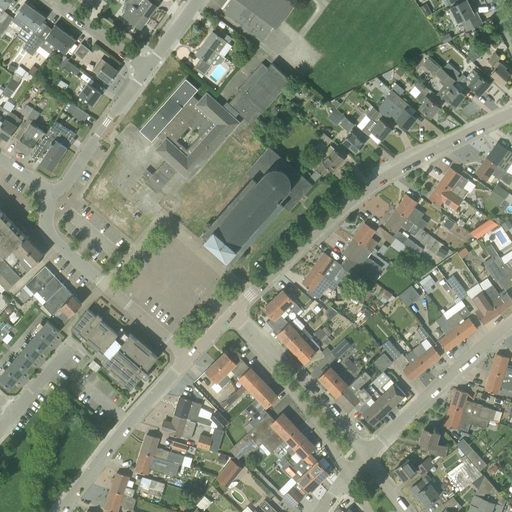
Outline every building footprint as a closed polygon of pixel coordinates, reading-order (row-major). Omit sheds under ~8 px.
[(0,15),(0,23),(1,25),(9,15),(3,11),(5,9),(12,0),(0,0),(0,11),(2,13),(0,15)] [(160,0),(159,0),(131,0),(130,2),(149,16),(157,5),(160,0)] [(230,0),(223,10),(233,17),(258,36),(257,38),(262,42),(264,39),(263,39),(274,25),(277,28),(295,4),(289,0),(230,0)] [(482,23),(480,18),(477,11),(474,13),(467,0),(465,0),(450,8),(457,22),(461,20),(467,31),(482,23)] [(149,16),(130,2),(127,1),(124,5),(129,9),(124,15),(130,20),(140,28),(149,16)] [(0,26),(0,34),(1,35),(11,23),(20,30),(25,24),(36,10),(25,2),(15,16),(14,18),(9,15),(1,25),(0,26)] [(36,10),(25,24),(20,30),(31,37),(22,48),(28,52),(39,37),(34,33),(46,17),(36,10)] [(39,37),(28,52),(33,56),(40,46),(50,54),(55,46),(66,32),(55,24),(43,40),(39,37)] [(213,31),(204,42),(219,53),(227,42),(228,43),(232,38),(222,30),(218,35),(213,31)] [(76,40),(66,32),(55,46),(66,54),(76,40)] [(202,58),(198,62),(194,68),(204,76),(212,65),(211,64),(219,53),(204,42),(196,54),(202,58)] [(74,53),(83,60),(90,50),(81,43),(74,53)] [(465,56),(473,63),(478,58),(470,51),(465,56)] [(501,63),(498,60),(501,57),(496,53),(488,61),(496,68),(491,74),(503,84),(511,75),(505,70),(507,68),(501,62),(501,63)] [(62,70),(64,66),(68,61),(69,59),(64,56),(57,66),(62,70)] [(428,78),(440,65),(430,56),(418,70),(428,78)] [(80,70),(68,61),(64,66),(76,75),(80,70)] [(106,61),(106,62),(97,74),(109,83),(118,71),(106,61)] [(456,81),(459,77),(457,75),(460,72),(448,62),(442,69),(456,81)] [(443,96),(445,97),(455,106),(465,95),(462,92),(465,88),(456,81),(442,69),(441,68),(436,73),(452,86),(443,96)] [(459,77),(456,81),(465,88),(465,89),(469,85),(480,95),(490,84),(473,69),(466,76),(463,73),(459,77)] [(186,76),(141,129),(153,140),(199,87),(186,76)] [(8,99),(18,83),(11,79),(1,95),(8,99)] [(424,95),(429,89),(420,81),(415,86),(421,91),(416,98),(423,103),(419,108),(431,117),(439,107),(424,95)] [(102,93),(88,83),(79,94),(93,105),(102,93)] [(391,116),(407,129),(416,118),(406,109),(409,105),(392,90),(387,97),(399,106),(391,116)] [(61,110),(83,124),(89,114),(68,100),(61,110)] [(21,113),(28,118),(34,109),(27,104),(21,113)] [(0,128),(11,112),(0,105),(0,128)] [(380,112),(374,107),(370,111),(368,110),(365,114),(367,115),(366,115),(371,119),(362,129),(369,135),(372,132),(382,140),(392,128),(380,119),(384,115),(380,112)] [(40,113),(34,109),(28,118),(15,137),(19,140),(15,146),(28,154),(35,143),(39,145),(46,134),(35,126),(37,124),(35,122),(40,113)] [(21,119),(11,112),(0,128),(0,135),(8,141),(17,126),(21,119)] [(185,183),(195,173),(204,163),(213,153),(223,142),(232,132),(214,116),(205,126),(196,137),(186,147),(177,157),(168,168),(159,178),(149,188),(138,200),(126,214),(121,210),(112,220),(124,227),(138,237),(140,234),(139,233),(144,228),(145,228),(149,224),(150,225),(157,217),(156,216),(159,213),(167,204),(176,194),(185,183)] [(343,141),(356,153),(364,143),(358,137),(359,135),(351,128),(354,124),(346,117),(340,124),(348,131),(346,133),(348,135),(343,141)] [(46,134),(39,145),(31,156),(37,160),(41,155),(42,156),(48,148),(49,149),(41,162),(53,170),(76,134),(71,131),(62,144),(57,141),(66,127),(55,120),(46,134)] [(332,139),(323,132),(318,138),(327,146),(332,139)] [(498,142),(487,158),(506,171),(511,162),(511,152),(508,150),(498,142)] [(323,162),(330,168),(333,171),(345,158),(335,149),(331,145),(325,152),(329,155),(323,162)] [(206,229),(204,232),(208,236),(206,238),(228,257),(230,255),(235,260),(237,261),(240,261),(243,260),(244,257),(244,254),(242,252),(241,251),(283,204),(290,210),(312,184),(321,174),(323,176),(330,168),(323,162),(316,170),(307,180),(269,146),(246,172),(253,177),(211,224),(209,223),(207,224),(205,225),(205,227),(206,229)] [(511,176),(506,172),(506,171),(487,158),(476,173),(486,181),(492,173),(500,178),(509,184),(511,180),(511,176)] [(440,183),(458,196),(462,199),(468,191),(463,188),(469,180),(451,167),(440,183)] [(462,199),(458,196),(440,183),(429,198),(439,206),(442,201),(455,210),(462,199)] [(511,195),(508,193),(497,185),(493,191),(504,199),(509,203),(511,204),(511,195)] [(500,205),(504,199),(493,191),(489,196),(500,205)] [(411,218),(408,215),(417,202),(407,194),(396,210),(414,223),(417,219),(412,216),(411,218)] [(500,205),(498,207),(503,211),(509,203),(504,199),(500,205)] [(0,260),(27,236),(0,207),(0,260)] [(401,225),(409,231),(414,223),(396,210),(385,225),(395,233),(393,236),(396,238),(406,246),(414,251),(418,245),(397,230),(401,225)] [(470,232),(478,238),(497,225),(490,219),(470,232)] [(365,223),(354,238),(372,251),(378,242),(372,238),(371,239),(370,238),(375,230),(365,223)] [(27,236),(0,260),(0,282),(7,290),(45,255),(27,236)] [(368,257),(372,251),(354,238),(343,253),(347,256),(344,260),(359,270),(371,279),(382,268),(368,257)] [(406,246),(396,238),(391,245),(402,253),(406,246)] [(493,243),(488,246),(492,254),(497,252),(493,243)] [(324,252),(313,268),(331,281),(341,268),(354,277),(359,270),(344,260),(341,264),(324,252)] [(492,258),(504,276),(510,286),(511,286),(511,285),(511,258),(508,261),(511,266),(511,275),(511,276),(497,254),(492,258)] [(497,281),(504,276),(492,258),(485,262),(497,281)] [(35,294),(37,292),(55,275),(45,265),(33,277),(26,285),(35,294)] [(302,283),(313,290),(317,284),(325,289),(328,286),(333,290),(337,285),(331,281),(313,268),(302,283)] [(429,274),(420,281),(428,292),(438,285),(429,274)] [(37,292),(46,301),(64,284),(55,275),(37,292)] [(447,280),(461,299),(468,294),(454,275),(447,280)] [(64,284),(46,301),(43,305),(52,314),(73,293),(64,284)] [(493,285),(484,291),(486,295),(499,313),(511,304),(511,298),(507,292),(500,297),(493,285)] [(398,296),(407,307),(420,296),(411,286),(398,296)] [(283,290),(273,299),(285,310),(288,314),(292,310),(296,314),(301,309),(294,301),(283,290)] [(499,313),(486,295),(484,291),(471,299),(479,311),(476,313),(483,324),(499,313)] [(50,316),(62,326),(62,327),(74,313),(73,312),(82,304),(73,293),(52,314),(50,316)] [(285,310),(273,299),(264,308),(273,318),(267,323),(273,329),(285,319),(280,314),(285,310)] [(330,320),(338,312),(330,306),(326,311),(328,313),(326,315),(330,320)] [(137,339),(130,333),(129,334),(125,331),(124,332),(121,329),(117,333),(101,320),(103,317),(98,313),(96,316),(88,309),(73,327),(74,326),(80,330),(79,332),(83,336),(87,339),(89,338),(100,348),(99,349),(104,353),(106,351),(109,353),(101,362),(110,370),(111,370),(110,369),(112,368),(119,374),(126,380),(125,382),(124,382),(131,388),(143,375),(144,376),(145,377),(146,377),(147,377),(148,377),(149,376),(149,375),(149,374),(149,373),(149,372),(148,372),(146,370),(158,357),(151,351),(150,351),(151,352),(149,353),(135,341),(136,339),(137,339)] [(459,322),(463,319),(458,311),(447,319),(462,340),(477,328),(469,318),(461,324),(459,322)] [(289,323),(285,319),(273,329),(278,334),(277,334),(287,344),(298,333),(289,323)] [(441,327),(444,331),(447,335),(439,340),(447,351),(462,340),(447,319),(447,320),(448,322),(441,327)] [(35,335),(32,340),(43,349),(59,330),(48,321),(44,325),(42,323),(33,333),(35,335)] [(0,341),(0,342),(13,327),(8,323),(0,331),(0,341)] [(430,336),(422,326),(416,330),(424,340),(430,336)] [(295,353),(311,338),(313,337),(304,327),(298,333),(287,344),(295,353)] [(332,341),(325,334),(321,329),(316,333),(327,345),(332,341)] [(311,338),(295,353),(305,363),(320,348),(311,338)] [(345,339),(331,351),(338,358),(352,345),(345,339)] [(382,345),(394,359),(401,354),(388,339),(382,345)] [(19,354),(15,359),(21,364),(26,369),(43,349),(32,340),(28,344),(25,342),(16,352),(19,354)] [(415,348),(412,351),(426,368),(441,356),(432,346),(427,351),(421,343),(415,348)] [(326,356),(331,351),(327,347),(322,352),(326,356)] [(426,368),(412,351),(411,350),(410,351),(405,356),(410,364),(403,370),(411,380),(426,368)] [(225,352),(215,361),(226,373),(230,369),(235,374),(246,363),(240,357),(234,362),(225,352)] [(384,352),(374,362),(383,371),(392,362),(384,352)] [(491,372),(511,378),(511,369),(505,368),(509,358),(496,354),(491,372)] [(26,369),(21,364),(15,359),(11,363),(9,361),(0,371),(2,374),(0,376),(0,378),(10,388),(26,369)] [(344,363),(349,368),(353,364),(348,359),(344,363)] [(225,374),(226,373),(215,361),(206,371),(222,388),(230,380),(225,374)] [(248,388),(260,377),(251,367),(250,368),(246,363),(235,374),(248,388)] [(354,373),(358,369),(353,364),(349,368),(354,373)] [(319,378),(328,387),(340,376),(331,367),(319,378)] [(372,395),(365,388),(362,385),(374,373),(368,367),(349,386),(337,397),(349,409),(354,404),(359,408),(372,395)] [(370,383),(385,399),(392,407),(405,395),(383,371),(370,383)] [(498,394),(500,387),(507,389),(511,390),(511,378),(491,372),(485,390),(498,394)] [(342,374),(340,376),(328,387),(337,397),(349,386),(343,380),(346,378),(342,374)] [(260,377),(248,388),(257,397),(269,386),(260,377)] [(392,407),(385,399),(370,383),(365,388),(372,395),(359,408),(366,416),(374,424),(392,407)] [(269,386),(257,397),(250,404),(259,413),(249,422),(254,427),(256,425),(268,413),(264,409),(278,396),(269,386)] [(471,414),(489,419),(493,420),(496,410),(482,406),(468,401),(467,404),(464,404),(468,393),(455,389),(450,407),(471,414)] [(236,392),(231,396),(235,401),(239,396),(236,392)] [(235,401),(231,396),(226,401),(230,405),(235,401)] [(180,397),(174,415),(196,422),(196,421),(210,426),(212,421),(210,420),(210,419),(198,415),(202,404),(180,397)] [(486,428),(489,419),(471,414),(450,407),(444,425),(456,429),(459,420),(486,428)] [(218,411),(211,418),(222,429),(229,422),(218,411)] [(285,439),(297,428),(288,418),(282,413),(275,420),(268,413),(256,425),(254,427),(230,449),(238,458),(251,446),(254,450),(259,446),(262,443),(271,452),(285,439)] [(164,419),(163,423),(161,429),(169,432),(169,433),(181,437),(181,436),(191,439),(196,422),(174,415),(172,422),(164,419)] [(294,448),(306,437),(297,428),(285,439),(294,448)] [(448,448),(437,444),(440,434),(424,429),(420,443),(431,446),(429,452),(445,457),(448,448)] [(185,456),(156,447),(159,438),(147,434),(141,452),(162,459),(171,462),(182,465),(185,456)] [(200,435),(197,446),(209,450),(213,438),(200,435)] [(308,462),(313,457),(309,452),(315,447),(306,437),(294,448),(308,462)] [(464,437),(457,442),(466,453),(473,447),(464,437)] [(174,441),(172,448),(186,452),(188,445),(174,441)] [(473,448),(466,455),(468,458),(480,471),(487,464),(473,448)] [(171,462),(162,459),(141,452),(135,470),(148,474),(153,458),(156,459),(154,467),(168,471),(171,462)] [(468,458),(466,455),(461,458),(463,461),(447,473),(460,491),(470,484),(482,474),(480,471),(468,458)] [(279,462),(283,466),(288,462),(288,461),(284,457),(279,462)] [(313,457),(308,462),(312,467),(308,471),(319,482),(329,473),(313,457)] [(417,471),(420,476),(425,472),(436,464),(430,457),(415,468),(408,459),(395,469),(404,481),(417,471)] [(231,459),(216,478),(227,487),(243,468),(231,459)] [(288,462),(283,466),(281,468),(286,473),(287,472),(293,467),(288,462)] [(319,482),(308,471),(305,467),(302,470),(296,464),(293,467),(287,472),(294,478),(296,477),(309,491),(319,482)] [(111,490),(133,497),(135,490),(126,487),(129,476),(117,472),(111,490)] [(428,476),(425,472),(420,476),(423,479),(410,489),(415,495),(418,494),(426,505),(439,496),(430,484),(433,481),(429,475),(428,476)] [(484,475),(482,474),(470,484),(477,490),(484,475)] [(484,475),(477,490),(475,495),(467,511),(500,511),(505,499),(484,475)] [(150,487),(148,492),(161,496),(165,483),(144,477),(142,484),(150,487)] [(284,495),(294,506),(303,497),(293,486),(284,495)] [(136,498),(133,497),(111,490),(105,508),(116,511),(117,511),(121,502),(125,503),(123,507),(133,510),(136,498)] [(198,503),(204,508),(211,500),(205,495),(198,503)] [(459,511),(458,511),(457,511),(452,505),(456,501),(453,496),(443,504),(446,509),(443,511),(459,511)] [(255,511),(254,510),(252,511),(277,511),(265,500),(259,505),(266,511),(255,511)]
